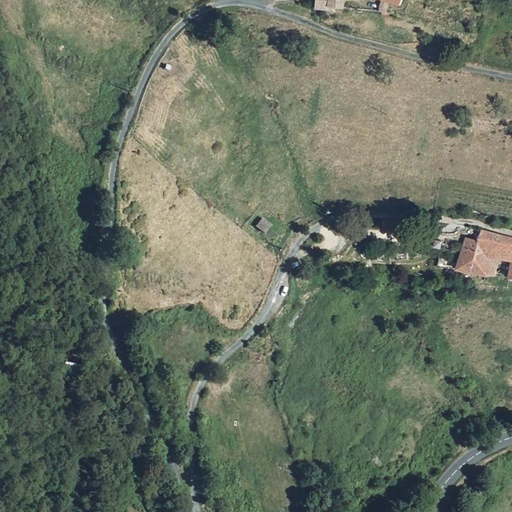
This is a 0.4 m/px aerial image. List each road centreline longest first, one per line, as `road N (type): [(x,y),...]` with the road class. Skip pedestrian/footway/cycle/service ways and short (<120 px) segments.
road 1 (unclassified): [(511,78),(227,1),(183,21),(159,49),(132,100),(114,161),(99,276),(110,332),(190,511)]
road 2 (unclassified): [(195,511),(196,399),(209,371),(267,311),(294,242),(324,217),(378,215),(458,219),(511,234)]
